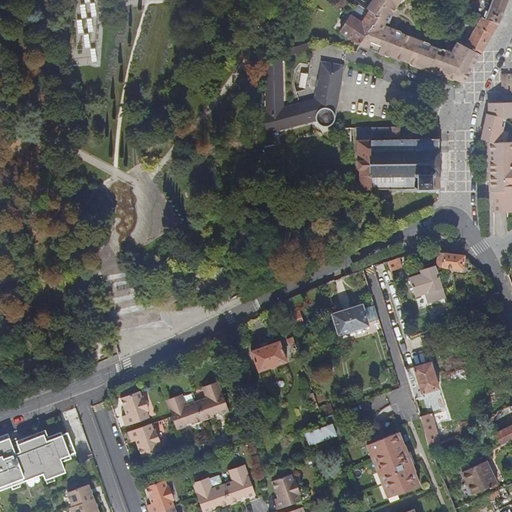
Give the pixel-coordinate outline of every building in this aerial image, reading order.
[(464,84),(481,55),(458,43),(452,53),(443,50),(441,50),(429,46),(428,44),(402,34),(401,32),(385,26),(387,23),(390,24),(394,14),(393,13),(396,9),(397,9),(403,0),(375,0),(368,11),(369,12),(379,19),(374,26),(373,25),(360,45),(361,46),(378,53),(378,54),(387,58),(389,57),(395,59),(396,59),(410,64),(409,65),(411,66),(429,74),(429,73),(451,81),(452,81),(454,80),(462,83),(464,84)] [(473,11),(474,12),(478,0),(464,0),(463,3),(465,5),(473,11)] [(484,20),(499,25),(503,19),(509,0),(478,0),(474,12),(484,20)] [(470,16),(473,11),(465,5),(461,10),(470,16)] [(458,43),(481,55),(499,25),(484,20),(474,12),(473,11),(470,16),(479,22),(468,42),(446,30),(445,32),(441,30),(439,34),(458,43)] [(360,46),(361,46),(360,45),(373,25),(374,26),(379,19),(369,12),(362,23),(351,17),(341,33),(360,45),(360,46)] [(263,114),(263,135),(317,120),(317,122),(319,125),(321,126),(324,127),(328,127),(330,126),(333,125),(335,123),(336,119),(336,115),(335,113),(332,110),(330,109),(327,108),(328,102),(338,104),(347,49),(333,44),(313,49),(306,88),(298,92),(301,103),(285,108),(282,58),(273,61),(267,62),(270,112),(263,114)] [(511,74),(503,75),(503,99),(511,99),(511,74)] [(502,136),(504,127),(501,126),(503,118),(505,121),(507,119),(508,118),(511,118),(511,102),(489,104),(489,115),(487,114),(481,140),(488,142),(489,193),(494,192),(494,201),(494,213),(501,213),(511,212),(511,142),(498,143),(499,135),(502,136)] [(360,191),(370,191),(369,141),(418,140),(418,127),(401,128),(393,128),(350,128),(351,141),(351,142),(351,157),(358,157),(358,170),(359,170),(360,191)] [(418,141),(418,140),(369,141),(370,191),(370,193),(372,193),(372,191),(376,191),(376,196),(378,196),(378,191),(390,190),(390,193),(392,193),(392,190),(403,190),(403,192),(405,193),(405,190),(416,190),(416,193),(420,193),(420,190),(430,190),(430,194),(433,194),(433,190),(440,190),(440,141),(440,140),(437,140),(437,141),(429,141),(429,140),(428,140),(428,141),(418,141)] [(438,253),(436,266),(463,270),(463,268),(466,269),(467,258),(464,256),(440,253),(438,253)] [(388,262),(391,271),(402,268),(399,258),(388,262)] [(416,297),(443,288),(436,267),(421,272),(422,275),(409,279),(416,297)] [(281,306),(290,331),(299,326),(290,300),(281,306)] [(379,321),(382,320),(376,302),(373,303),(379,321)] [(368,324),(379,321),(373,303),(362,307),(362,306),(333,315),(339,334),(368,325),(368,324)] [(289,345),(295,343),(292,337),(287,339),(289,345)] [(279,341),(251,352),(258,372),(286,362),(279,341)] [(406,373),(413,397),(440,389),(431,362),(405,370),(406,373)] [(196,401),(202,420),(214,416),(213,414),(219,411),(220,414),(228,411),(218,383),(202,389),(205,398),(196,401)] [(120,398),(125,410),(127,409),(129,414),(126,415),(122,416),(125,426),(149,418),(147,411),(142,397),(139,391),(120,398)] [(315,408),(318,407),(313,393),(310,394),(315,408)] [(202,420),(196,401),(186,404),(182,396),(167,402),(172,416),(177,430),(185,427),(184,424),(191,421),(192,424),(202,420)] [(511,407),(510,408),(511,412),(511,427),(495,435),(500,446),(511,440),(511,407)] [(72,453),(60,414),(57,415),(0,436),(0,489),(40,474),(42,480),(62,473),(57,459),(72,453)] [(429,420),(421,422),(430,453),(438,449),(429,420)] [(131,442),(135,440),(138,439),(140,444),(137,445),(142,457),(161,450),(158,443),(154,430),(151,424),(127,432),(131,442)] [(332,424),(325,426),(317,429),(305,434),(309,446),(337,436),(332,424)] [(380,442),(370,447),(374,458),(384,483),(392,501),(423,488),(409,454),(401,434),(380,442)] [(486,470),(483,463),(462,472),(473,495),(497,483),(490,468),(486,470)] [(222,486),(229,505),(240,501),(239,498),(245,496),(246,499),(255,495),(245,467),(229,473),(232,482),(222,486)] [(219,476),(209,480),(193,486),(198,498),(202,511),(210,511),(212,511),(211,509),(217,506),(218,509),(229,505),(222,486),(219,476)] [(299,502),(297,495),(293,482),(290,476),(271,482),(275,494),(278,494),(279,498),(277,499),(273,500),(276,510),(280,509),(299,502)] [(159,511),(174,507),(172,501),(167,488),(164,481),(146,488),(150,500),(152,499),(154,503),(152,504),(147,506),(149,511),(159,511)] [(98,511),(88,484),(67,492),(72,506),(69,507),(71,511),(98,511)]
